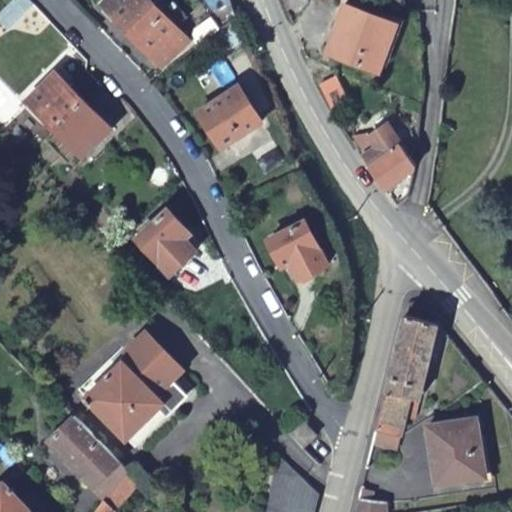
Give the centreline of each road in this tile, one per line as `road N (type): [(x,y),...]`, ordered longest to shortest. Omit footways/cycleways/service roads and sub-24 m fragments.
road 1 (residential): [(356,434),(335,422),(182,150),(54,0)]
road 2 (secondary): [(403,244),(332,151),(264,0)]
road 3 (unclassified): [(403,244),(356,434)]
road 4 (secondary): [(511,368),(403,244)]
